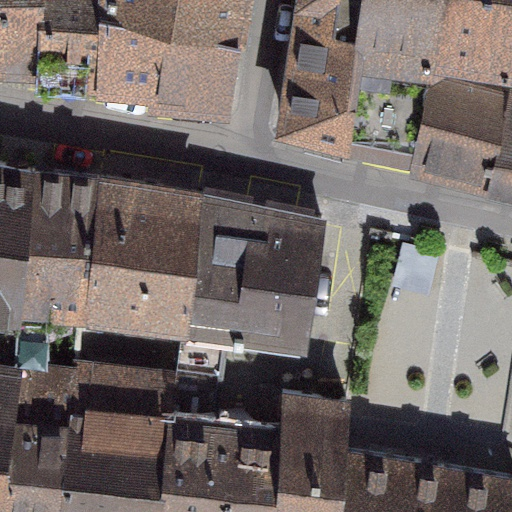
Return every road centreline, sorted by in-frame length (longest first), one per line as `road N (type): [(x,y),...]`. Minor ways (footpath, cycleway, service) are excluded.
road 1 (residential): [(247,152),(511,216)]
road 2 (residential): [(0,115),(247,152)]
road 3 (residential): [(271,0),(247,152)]
